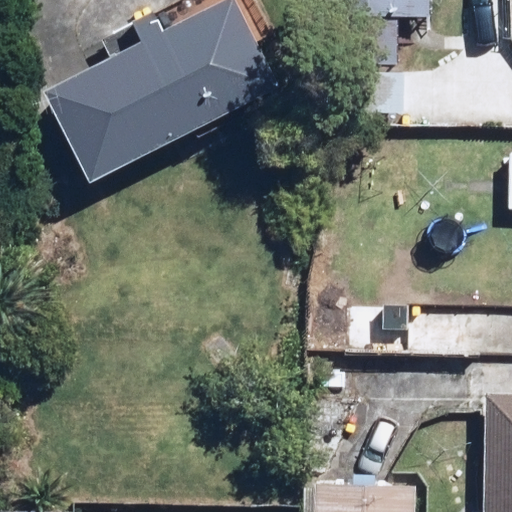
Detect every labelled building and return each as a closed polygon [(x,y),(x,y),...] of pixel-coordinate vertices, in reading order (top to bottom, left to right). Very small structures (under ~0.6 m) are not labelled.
[(84,191),(278,91),(247,31),(265,22),(254,0),(164,0),(105,31),(115,51),(33,93),(84,191)] [(431,0),(331,0),(330,13),(356,14),(400,16),(430,17),(431,0)] [(400,16),(356,14),(354,57),(398,59),(400,16)] [(511,56),(421,51),(418,113),(511,117),(511,56)] [(486,304),(397,300),(395,354),(484,357),(486,304)] [(511,511),(511,399),(486,399),(482,511),(511,511)] [(413,511),(414,486),(316,484),(300,484),(299,511),(413,511)]
